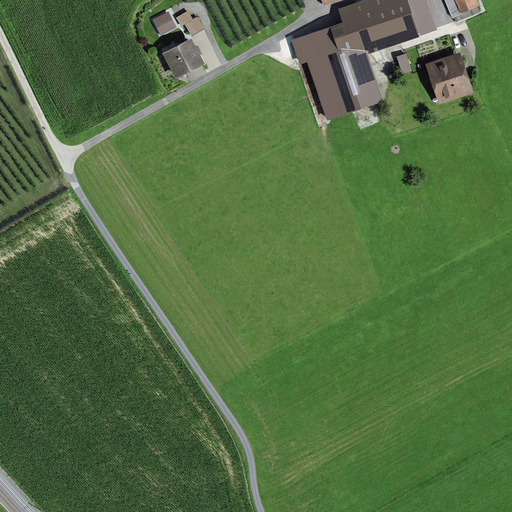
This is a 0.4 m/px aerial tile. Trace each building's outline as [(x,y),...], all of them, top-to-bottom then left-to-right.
[(355,25),(302,44),(330,123),(390,102),(372,52),(435,30),(424,0),(387,0),(350,13),(355,25)] [(481,0),(449,0),(458,22),(486,12),(481,0)] [(167,14),(152,22),(160,37),(175,28),(167,14)] [(190,15),(179,21),(185,30),(189,27),(194,35),(205,28),(200,20),(196,23),(190,15)] [(201,40),(174,54),(186,77),(213,63),(201,40)] [(468,54),(434,66),(446,102),(481,91),(468,54)] [(403,75),(413,72),(407,55),(397,58),(403,75)]
